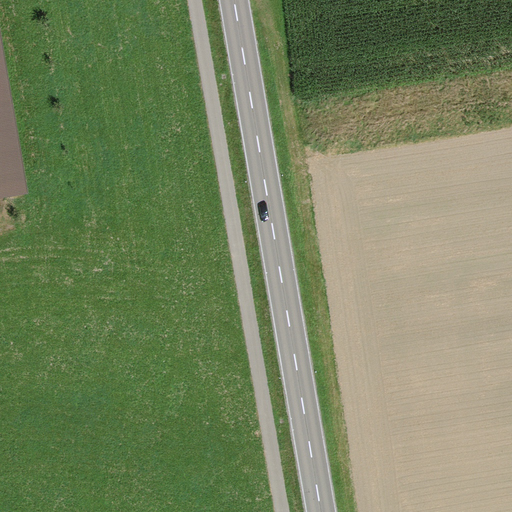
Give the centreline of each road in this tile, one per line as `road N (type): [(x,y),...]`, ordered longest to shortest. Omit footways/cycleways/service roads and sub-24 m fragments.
road 1 (track): [(283,511),(195,0)]
road 2 (secondary): [(320,511),(234,0)]
